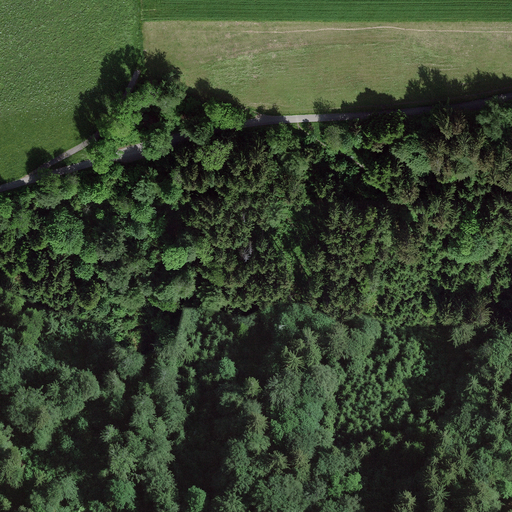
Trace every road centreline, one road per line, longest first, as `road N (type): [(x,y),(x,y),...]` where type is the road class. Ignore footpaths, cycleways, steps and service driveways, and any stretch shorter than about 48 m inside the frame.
road 1 (unclassified): [(511,96),(230,125),(0,188)]
road 2 (track): [(20,182),(102,130),(138,71)]
